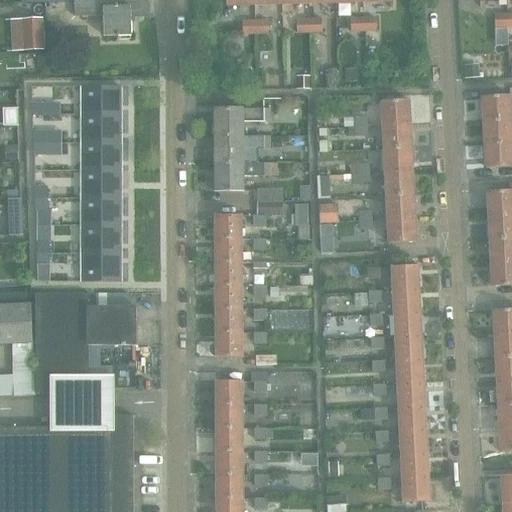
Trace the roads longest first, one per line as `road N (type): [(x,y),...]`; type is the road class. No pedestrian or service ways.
road 1 (residential): [(471,511),(442,0)]
road 2 (residential): [(169,0),(177,511)]
